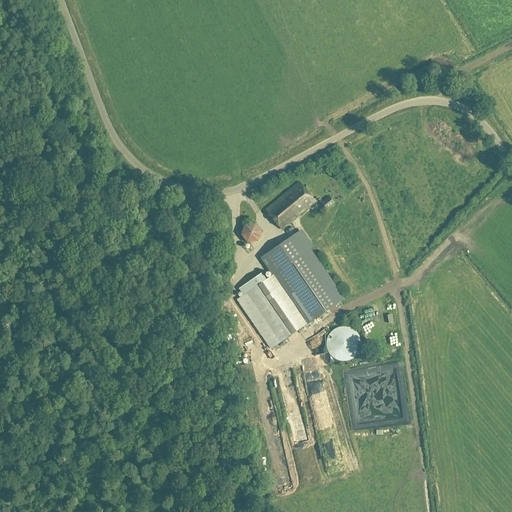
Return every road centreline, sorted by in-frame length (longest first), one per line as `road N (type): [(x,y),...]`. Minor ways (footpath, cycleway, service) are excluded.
road 1 (unclassified): [(511,161),(483,122),(439,101),(385,113),(233,190),(169,183),(137,167),(114,141),(60,0)]
road 2 (track): [(0,297),(60,307),(111,342),(149,354),(202,336)]
road 3 (track): [(233,190),(238,272),(202,336)]
